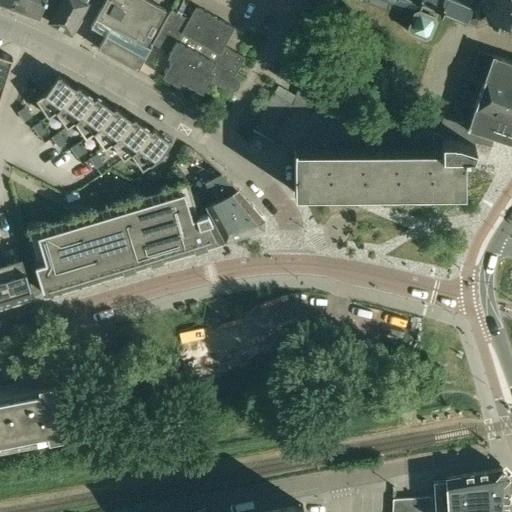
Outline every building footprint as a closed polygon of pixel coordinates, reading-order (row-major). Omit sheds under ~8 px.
[(20,0),(18,8),(22,9),(22,11),(25,12),(26,14),(33,17),(36,16),(40,17),(45,0),(20,0)] [(57,7),(50,21),(54,23),(55,26),(63,30),(67,30),(71,32),(71,31),(77,20),(87,0),(58,0),(55,6),(57,7)] [(104,0),(90,26),(105,35),(98,48),(137,70),(152,44),(151,44),(149,47),(146,45),(166,10),(148,0),(104,0)] [(411,11),(411,12),(412,14),(408,23),(407,22),(406,24),(407,25),(406,26),(408,32),(411,33),(410,34),(421,39),(422,38),(425,39),(429,37),(430,35),(429,33),(433,24),(434,23),(435,20),(435,17),(437,12),(439,13),(441,9),(454,15),(452,20),(462,24),(464,19),(473,22),(473,25),(476,25),(475,22),(483,18),(485,20),(487,19),(486,15),(490,6),(504,12),(503,14),(510,17),(511,15),(511,0),(415,0),(415,2),(416,3),(414,9),(411,11)] [(203,93),(210,80),(212,76),(219,80),(223,72),(233,77),(244,56),(224,45),(234,26),(195,5),(188,17),(171,7),(152,42),(169,51),(166,56),(171,59),(162,76),(179,85),(182,81),(203,93)] [(488,145),(491,146),(494,138),(511,143),(511,58),(479,48),(472,71),(485,76),(470,123),(442,114),(436,134),(457,138),(488,145)] [(12,57),(0,53),(0,95),(8,70),(12,57)] [(63,105),(77,85),(75,87),(58,74),(46,91),(36,98),(48,116),(55,111),(63,105)] [(301,80),(294,102),(421,140),(428,118),(301,80)] [(63,105),(55,111),(66,127),(74,121),(82,116),(96,96),(96,95),(94,97),(77,85),(63,105)] [(255,126),(275,136),(294,101),(274,91),(255,126)] [(85,137),(93,132),(101,126),(115,106),(114,106),(113,108),(96,96),(82,116),(74,121),(85,137)] [(31,116),(24,106),(23,108),(18,111),(25,121),(31,116)] [(101,126),(93,132),(104,148),(112,142),(120,137),(134,117),(133,116),(132,118),(115,106),(101,126)] [(120,137),(112,142),(123,158),(131,153),(139,147),(153,128),(152,127),(151,129),(134,117),(120,137)] [(46,131),(39,121),(33,126),(40,136),(46,131)] [(139,147),(131,153),(142,169),(160,156),(171,141),(153,128),(139,147)] [(65,142),(58,132),(52,137),(58,147),(65,142)] [(483,159),(488,145),(457,138),(438,139),(438,145),(330,145),(330,140),(303,140),(303,146),(294,146),(294,152),(293,152),(294,192),(395,191),(464,191),(464,166),(464,156),(472,156),(483,159)] [(84,153),(77,143),(70,147),(77,157),(84,153)] [(103,163),(96,153),(89,158),(96,168),(103,163)] [(263,227),(263,220),(263,219),(263,218),(238,189),(221,173),(217,175),(202,167),(194,173),(205,180),(216,200),(206,205),(224,238),(224,239),(263,227)] [(146,175),(151,181),(161,174),(156,168),(146,175)] [(39,278),(37,278),(43,293),(44,293),(44,294),(46,293),(46,292),(72,285),(74,285),(74,284),(93,278),(93,279),(95,278),(111,273),(114,273),(114,272),(178,253),(179,253),(181,252),(221,240),(220,237),(219,237),(207,213),(198,215),(187,181),(29,229),(32,241),(28,242),(33,257),(35,264),(39,278)] [(2,264),(14,302),(33,296),(21,258),(2,264)] [(0,305),(14,302),(2,264),(0,264),(0,305)] [(0,443),(66,431),(56,377),(0,387),(0,443)] [(392,497),(391,511),(507,511),(508,489),(509,475),(508,473),(503,469),(501,467),(491,469),(445,477),(445,495),(432,496),(392,497)]
